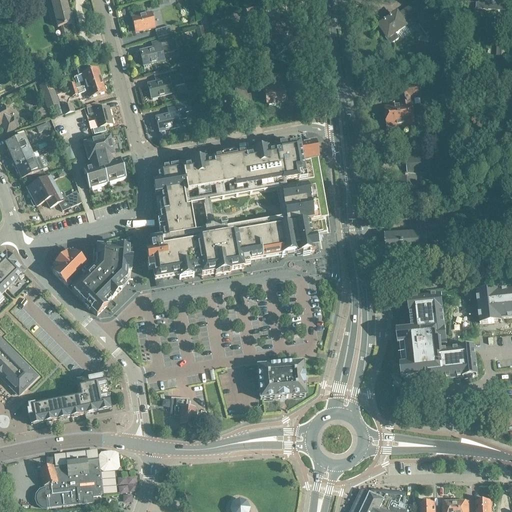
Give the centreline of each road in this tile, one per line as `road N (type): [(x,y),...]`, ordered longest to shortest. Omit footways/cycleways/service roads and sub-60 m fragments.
road 1 (primary): [(351,418),(363,296),(330,17)]
road 2 (primary): [(337,141),(355,296),(334,415)]
road 3 (residential): [(304,269),(147,296),(101,337)]
road 4 (residential): [(148,162),(303,128),(337,141)]
road 5 (residential): [(28,262),(51,242),(139,216),(148,162)]
road 6 (residential): [(101,0),(148,162)]
road 7 (secondary): [(361,452),(511,457)]
road 8 (secondary): [(511,457),(363,435)]
road 9 (secondary): [(0,456),(79,441),(147,446)]
road 10 (primary): [(318,0),(337,141)]
road 11 (unclassified): [(147,446),(134,374),(101,337)]
